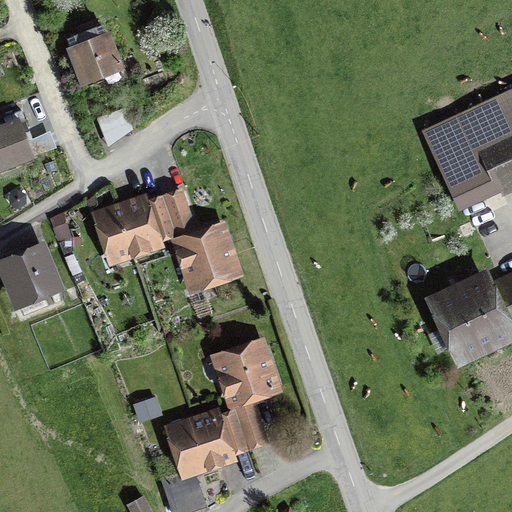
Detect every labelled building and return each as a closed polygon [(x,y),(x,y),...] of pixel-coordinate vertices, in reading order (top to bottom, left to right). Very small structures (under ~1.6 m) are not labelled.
[(101,20),(67,34),(85,78),(120,64),(101,20)] [(16,120),(0,125),(0,171),(30,162),(16,120)] [(511,130),(480,145),(495,179),(511,171),(511,130)] [(178,189),(159,196),(172,235),(189,284),(232,269),(217,225),(193,233),(178,189)] [(159,196),(95,218),(109,257),(172,235),(159,196)] [(41,242),(1,258),(18,300),(58,284),(41,242)] [(481,273),(433,296),(459,351),(511,326),(511,271),(485,284),(481,273)] [(232,405),(247,443),(264,435),(249,393),(272,384),(257,341),(215,356),(232,405)] [(181,468),(247,443),(232,405),(167,430),(181,468)] [(192,476),(162,485),(169,510),(200,501),(192,476)] [(147,511),(142,503),(126,511),(147,511)]
